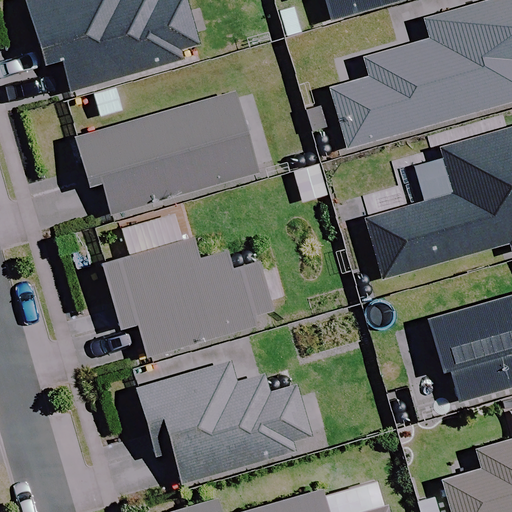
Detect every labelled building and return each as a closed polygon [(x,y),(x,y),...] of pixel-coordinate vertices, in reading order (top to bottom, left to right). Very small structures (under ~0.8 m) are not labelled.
[(22,0),(41,68),(57,64),(66,94),(178,62),(175,51),(195,46),(181,0),(165,0),(154,3),(152,0),(22,0)] [(322,0),(329,24),(408,0),(322,0)] [(327,90),(344,151),(511,103),(511,0),(504,0),(423,23),(428,42),(362,61),(367,79),(327,90)] [(231,95),(71,141),(85,189),(98,185),(108,217),(254,175),(231,95)] [(363,223),(379,281),(511,242),(511,130),(440,151),(453,197),(363,223)] [(190,240),(98,266),(117,332),(135,327),(144,359),(273,322),(257,266),(229,274),(223,255),(196,262),(190,240)] [(511,298),(424,323),(439,375),(447,373),(456,404),(511,387),(511,298)] [(228,364),(133,391),(152,457),(168,452),(177,484),(290,452),(287,443),(307,438),(292,388),(267,395),(262,378),(234,386),(228,364)] [(440,485),(447,511),(511,511),(511,442),(474,453),(480,473),(440,485)] [(217,511),(215,502),(178,511),(385,511),(375,478),(255,511),(217,511)]
